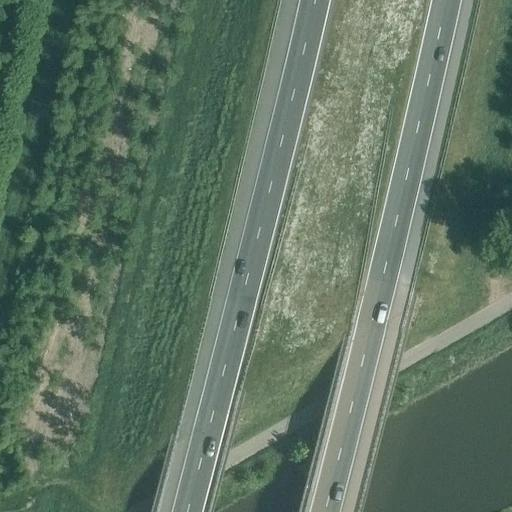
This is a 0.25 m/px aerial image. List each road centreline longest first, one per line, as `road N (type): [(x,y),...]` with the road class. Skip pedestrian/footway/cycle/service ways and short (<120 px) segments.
road 1 (motorway): [(315,0),(185,511)]
road 2 (motorway): [(323,511),(444,0)]
road 3 (unclassified): [(511,305),(151,511)]
